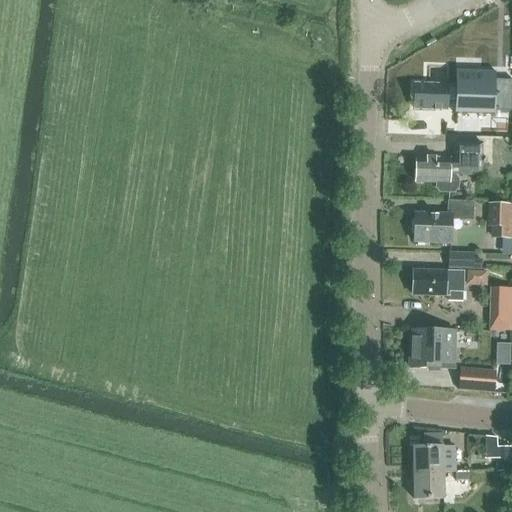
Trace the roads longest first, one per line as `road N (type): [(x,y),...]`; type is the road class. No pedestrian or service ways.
road 1 (tertiary): [(370,406),(369,36)]
road 2 (residential): [(511,423),(370,406)]
